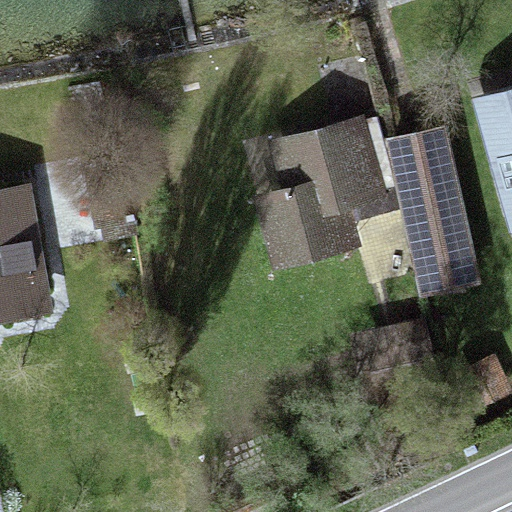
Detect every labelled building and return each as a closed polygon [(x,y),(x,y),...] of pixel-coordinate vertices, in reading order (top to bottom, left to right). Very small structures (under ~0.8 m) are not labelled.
[(511,77),(468,90),(508,225),(511,223),(511,77)] [(362,213),(399,203),(376,117),(327,130),(327,131),(280,144),(292,190),(263,198),(279,256),(354,236),(350,218),(363,214),(362,213)] [(442,130),(392,142),(423,284),(474,273),(442,130)] [(0,312),(42,306),(21,187),(0,190),(0,312)] [(478,397),(501,386),(489,361),(466,372),(478,397)]
